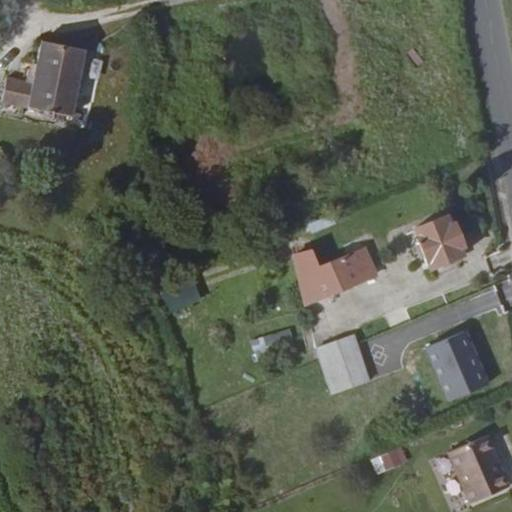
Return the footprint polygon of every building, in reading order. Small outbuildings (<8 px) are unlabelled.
[(69,117),(83,50),(40,42),(29,82),(3,77),(1,84),(0,84),(0,103),(7,105),(69,117)] [(430,272),(464,257),(460,250),(463,249),(454,226),(452,226),(448,217),(415,231),(419,241),(416,242),(430,272)] [(306,307),(376,275),(367,250),(295,280),(306,307)] [(465,330),(426,346),(448,400),(487,384),(465,330)] [(316,346),(320,356),(355,342),(351,332),(316,346)] [(368,378),(355,342),(320,356),(325,369),(334,392),(368,378)] [(508,486),(487,433),(447,450),(469,503),(508,486)] [(385,471),(409,461),(403,447),(379,456),(385,471)]
